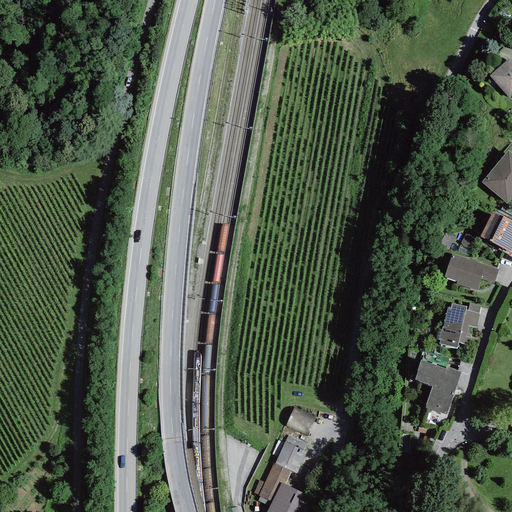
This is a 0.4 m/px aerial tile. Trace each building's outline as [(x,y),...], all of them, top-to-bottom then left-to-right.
[(511,62),(508,59),(489,76),(509,98),(511,95),(511,62)] [(511,153),(508,150),(482,182),(507,204),(511,197),(511,153)] [(511,221),(493,211),(480,237),(500,247),(498,249),(511,256),(511,253),(511,221)] [(470,248),(476,239),(466,233),(460,243),(470,248)] [(470,249),(461,245),(458,251),(468,255),(470,249)] [(457,282),(456,284),(477,290),(481,279),(494,283),(498,270),(452,254),(445,277),(457,282)] [(480,306),(470,303),(468,310),(478,314),(480,306)] [(440,340),(439,344),(458,348),(458,342),(468,344),(470,335),(467,334),(469,326),(476,328),(479,314),(478,314),(468,310),(466,310),(467,307),(452,304),(451,308),(447,307),(443,327),(442,326),(439,340),(440,340)] [(445,369),(446,366),(449,358),(424,352),(422,360),(445,369)] [(427,405),(426,408),(445,414),(445,412),(447,412),(461,373),(461,372),(458,370),(446,366),(445,369),(422,360),(421,360),(417,371),(418,371),(415,380),(419,381),(418,382),(432,386),(426,405),(427,405)] [(461,373),(468,375),(472,364),(461,361),(458,370),(461,372),(461,373)] [(285,427),(307,437),(316,417),(295,407),(285,427)] [(269,507),(266,511),(304,511),(312,496),(285,484),(291,472),(296,474),(306,452),(285,442),(275,464),(274,463),(264,482),(259,480),(254,493),(260,496),(258,501),(269,507)]
